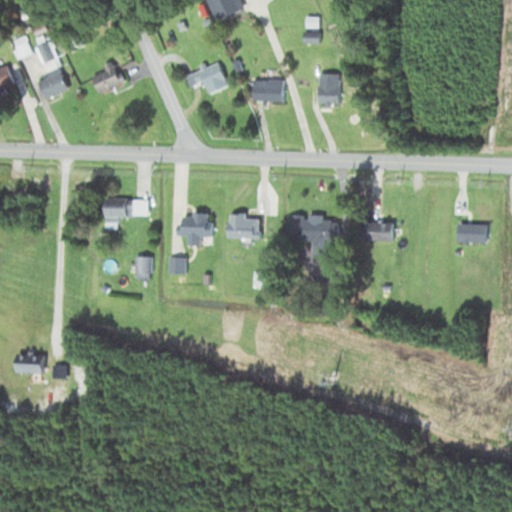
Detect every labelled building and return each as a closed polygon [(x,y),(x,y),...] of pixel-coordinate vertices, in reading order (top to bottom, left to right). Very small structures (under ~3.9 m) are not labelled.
[(209,0),(214,19),(249,11),(246,0),(209,0)] [(31,53),(24,35),(12,40),(18,57),(31,53)] [(68,89),(51,50),(39,55),(48,75),(35,81),(43,100),(68,89)] [(0,90),(21,76),(11,61),(0,68),(0,90)] [(204,80),(209,92),(228,85),(219,61),(186,73),(191,85),(204,80)] [(123,83),(113,63),(91,73),(100,93),(123,83)] [(339,104),(339,73),(319,73),(319,104),(339,104)] [(254,100),(284,100),(284,79),(254,79),(254,100)] [(127,198),(105,198),(105,219),(127,219),(127,198)] [(148,213),(148,198),(133,198),(133,213),(148,213)] [(212,243),(212,212),(181,212),(181,234),(187,234),(187,243),(212,243)] [(261,236),(261,213),(229,213),(229,236),(261,236)] [(319,238),(318,253),(332,253),(333,216),(291,215),(290,237),(319,238)] [(361,238),(394,238),(394,220),(361,220),(361,238)] [(150,253),(135,253),(135,276),(150,276),(150,253)] [(16,371),(44,371),(44,353),(16,353),(16,371)]
